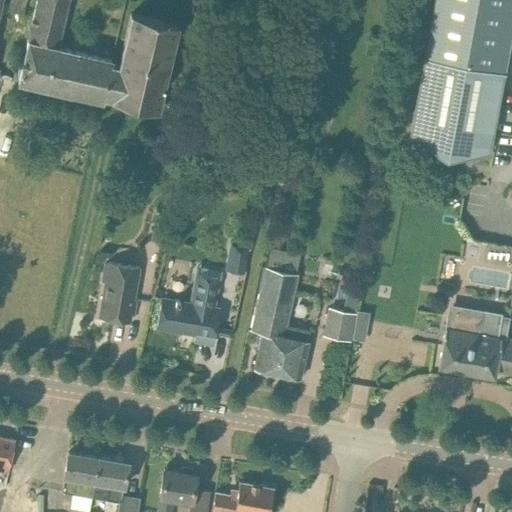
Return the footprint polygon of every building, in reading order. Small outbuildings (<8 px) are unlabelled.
[(26,0),(10,0),(8,11),(23,14),(26,0)] [(10,79),(101,101),(110,63),(111,58),(57,46),(68,0),(36,0),(21,67),(16,66),(13,77),(11,76),(10,79)] [(511,0),(435,0),(409,137),(410,137),(422,139),(423,139),(447,152),(449,143),(488,151),(503,72),(506,51),(511,21),(511,0)] [(101,101),(110,103),(111,99),(158,110),(162,90),(178,24),(131,13),(119,65),(110,63),(101,101)] [(191,138),(193,130),(159,122),(156,129),(191,138)] [(254,157),(252,167),(265,170),(267,160),(254,157)] [(368,159),(365,175),(377,178),(380,162),(368,159)] [(156,210),(151,237),(165,239),(170,212),(156,210)] [(232,243),(227,268),(245,271),(249,247),(232,243)] [(106,280),(102,296),(99,316),(129,321),(133,301),(139,266),(109,261),(109,263),(106,262),(103,280),(106,280)] [(265,266),(256,309),(251,329),(262,331),(254,367),(299,378),(308,340),(307,340),(309,329),(285,324),(297,273),(265,266)] [(162,298),(160,306),(157,326),(213,336),(218,308),(214,307),(219,279),(199,276),(194,303),(162,298)] [(356,313),(356,311),(330,306),(325,332),(351,338),(354,324),(356,313)] [(511,372),(511,338),(480,333),(483,317),(448,310),(445,327),(438,365),(493,375),(494,369),(511,372)] [(356,313),(354,324),(366,327),(369,315),(356,313)] [(15,439),(0,435),(0,464),(9,467),(15,439)] [(91,496),(98,457),(68,451),(64,475),(65,475),(62,491),(76,494),(91,496)] [(121,501),(128,462),(98,457),(91,496),(107,498),(121,501)] [(161,495),(158,511),(170,511),(174,497),(191,500),(189,511),(205,511),(206,510),(209,491),(193,488),(196,473),(193,473),(194,470),(192,468),(182,466),(180,468),(179,470),(164,468),(160,488),(159,494),(161,495)] [(215,491),(211,511),(213,511),(217,511),(267,511),(272,487),(239,481),(237,490),(230,488),(229,494),(215,491)] [(19,505),(19,501),(3,498),(0,511),(34,511),(35,508),(19,505)]
